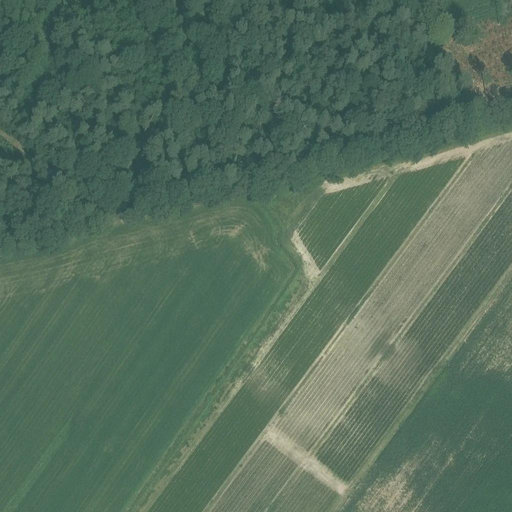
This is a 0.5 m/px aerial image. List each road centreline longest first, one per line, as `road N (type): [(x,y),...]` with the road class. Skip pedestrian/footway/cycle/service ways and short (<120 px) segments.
road 1 (track): [(511,100),(255,162),(192,90)]
road 2 (track): [(260,0),(124,172),(69,176),(0,129)]
